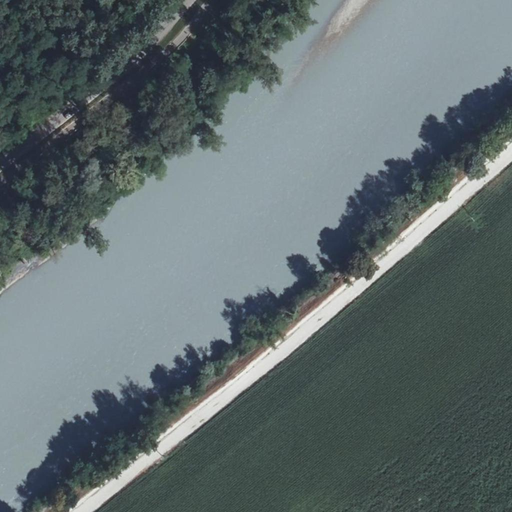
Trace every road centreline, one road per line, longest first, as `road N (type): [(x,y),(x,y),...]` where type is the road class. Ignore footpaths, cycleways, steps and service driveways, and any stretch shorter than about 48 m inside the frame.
road 1 (track): [(76,511),(272,355),(511,143)]
road 2 (unclassified): [(0,162),(188,0)]
